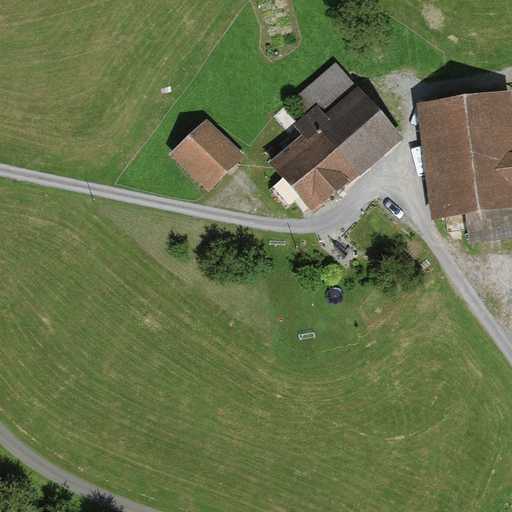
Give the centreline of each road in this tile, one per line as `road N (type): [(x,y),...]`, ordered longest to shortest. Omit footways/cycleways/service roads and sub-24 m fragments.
road 1 (residential): [(0,169),(304,235),(374,192),(390,191),(511,353)]
road 2 (unclassified): [(142,511),(75,486),(0,431)]
